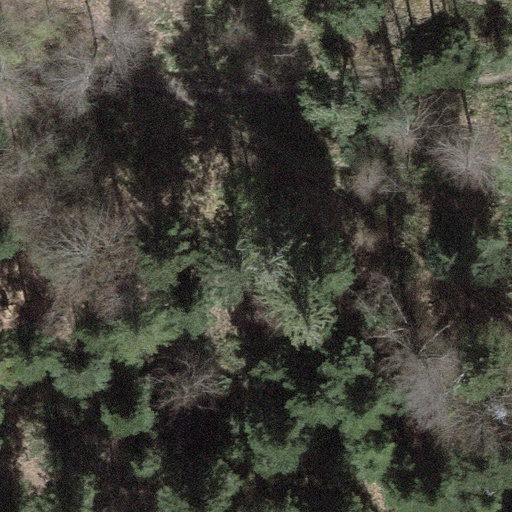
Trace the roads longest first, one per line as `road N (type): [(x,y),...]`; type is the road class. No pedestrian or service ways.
road 1 (track): [(0,54),(154,76),(274,145),(511,316)]
road 2 (track): [(154,76),(383,78),(511,62)]
